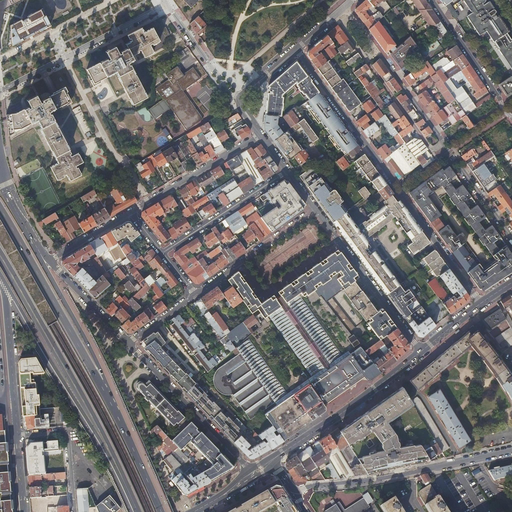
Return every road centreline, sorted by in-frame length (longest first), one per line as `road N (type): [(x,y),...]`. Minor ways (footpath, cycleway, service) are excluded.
road 1 (residential): [(480,304),(296,49)]
road 2 (primary): [(0,254),(135,511)]
road 3 (primary): [(131,445),(0,208)]
road 4 (primary): [(0,277),(134,511)]
road 5 (primary): [(131,445),(25,226)]
road 6 (residential): [(295,494),(511,450)]
road 7 (residential): [(166,5),(0,91)]
road 8 (secondary): [(272,459),(420,352)]
road 9 (residential): [(334,17),(431,150),(444,141)]
road 10 (residential): [(315,208),(420,352)]
road 11 (residential): [(249,469),(129,343)]
road 12 (residential): [(346,7),(444,141)]
road 13 (secondary): [(0,277),(17,434)]
road 14 (residential): [(130,212),(259,134)]
road 15 (residential): [(286,171),(161,253)]
road 16 (residential): [(315,208),(194,293)]
road 17 (residential): [(511,118),(430,0)]
road 18 (residential): [(73,511),(65,433),(17,434)]
road 19 (residential): [(166,5),(240,102)]
